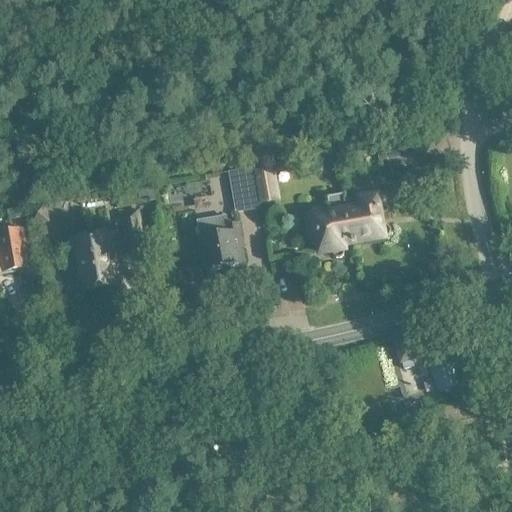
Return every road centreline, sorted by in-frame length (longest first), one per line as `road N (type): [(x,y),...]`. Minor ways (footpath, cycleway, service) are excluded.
road 1 (tertiary): [(0,399),(254,353),(500,286)]
road 2 (unclassified): [(500,286),(475,195),(472,110)]
